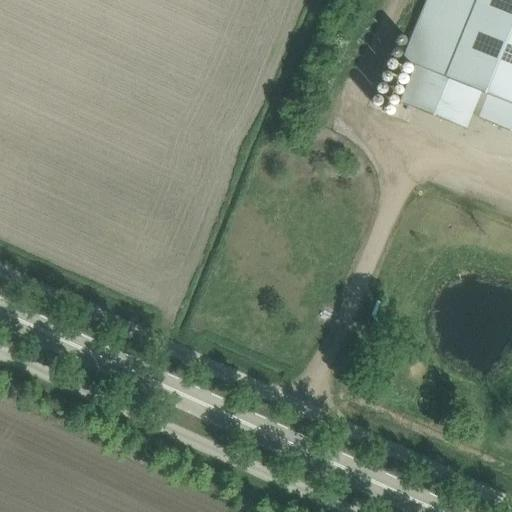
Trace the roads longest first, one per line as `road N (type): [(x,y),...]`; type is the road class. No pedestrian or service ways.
road 1 (unclassified): [(511,506),(0,271)]
road 2 (primary): [(435,511),(0,311)]
road 3 (unclassified): [(0,354),(348,511)]
road 4 (unknown): [(305,409),(416,149)]
